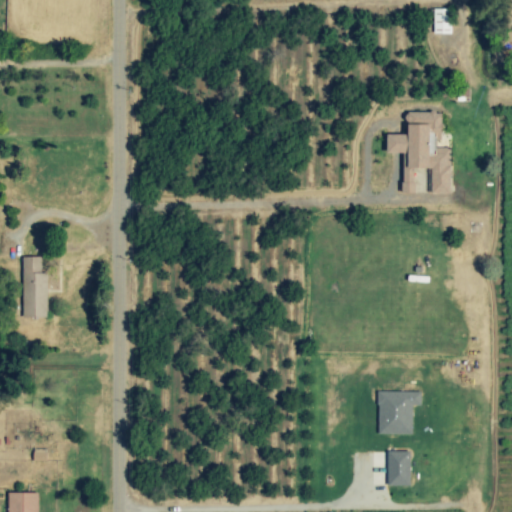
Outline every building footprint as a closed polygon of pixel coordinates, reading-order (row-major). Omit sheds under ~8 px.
[(432,35),(450,35),(450,10),(432,10),(432,35)] [(449,196),(449,150),(439,150),(439,116),(407,115),(407,136),(385,136),(385,155),(401,155),(401,194),(413,195),(413,170),(429,170),(429,195),(449,196)] [(40,258),(21,259),(21,320),(46,319),(46,274),(40,274),(40,258)] [(409,453),(386,452),(386,487),(408,487),(409,453)] [(35,511),(36,493),(5,493),(5,511),(35,511)]
